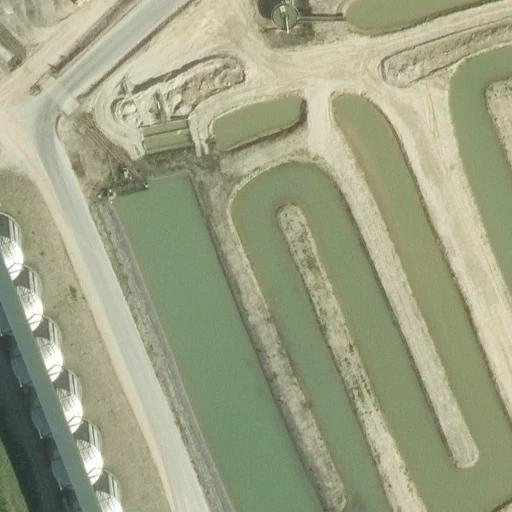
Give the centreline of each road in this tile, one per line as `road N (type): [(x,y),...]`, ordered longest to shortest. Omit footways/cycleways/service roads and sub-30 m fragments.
road 1 (track): [(202,511),(44,123),(0,106)]
road 2 (track): [(149,0),(137,17),(0,95)]
